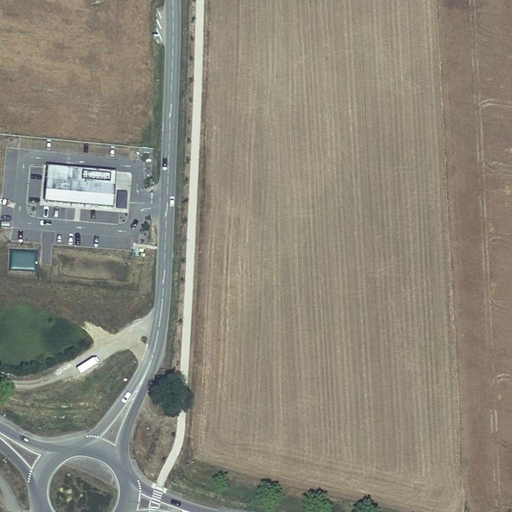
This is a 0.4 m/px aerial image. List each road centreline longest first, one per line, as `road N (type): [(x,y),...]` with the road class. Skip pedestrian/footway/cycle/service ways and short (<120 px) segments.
road 1 (secondary): [(172,0),(160,324),(148,367)]
road 2 (track): [(0,381),(30,383),(62,372),(160,324)]
